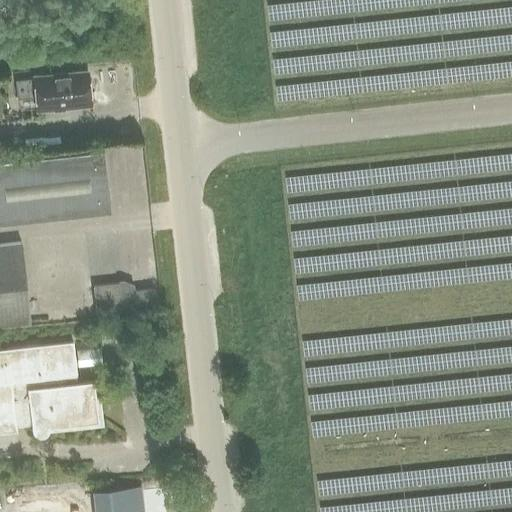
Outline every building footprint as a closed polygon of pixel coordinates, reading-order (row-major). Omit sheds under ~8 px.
[(38,0),(43,45),(85,40),(80,0),(38,0)] [(37,110),(91,106),(88,71),(34,76),(34,78),(16,80),(17,98),(36,97),(37,110)] [(9,141),(0,142),(0,152),(28,149),(27,140),(9,142),(9,141)] [(0,162),(0,222),(111,210),(104,151),(0,162)] [(21,242),(0,243),(0,326),(30,323),(21,242)] [(124,281),(95,285),(98,314),(157,307),(155,287),(133,290),(132,285),(124,281)] [(50,429),(50,427),(96,422),(93,397),(94,397),(93,380),(71,382),(70,374),(77,373),(74,340),(0,348),(0,432),(18,430),(18,425),(32,424),(33,430),(33,431),(34,432),(34,433),(35,434),(36,435),(38,436),(39,436),(41,437),(43,436),(44,436),(46,435),(47,434),(48,433),(49,432),(50,430),(50,429)] [(144,511),(142,485),(93,491),(94,511),(144,511)]
